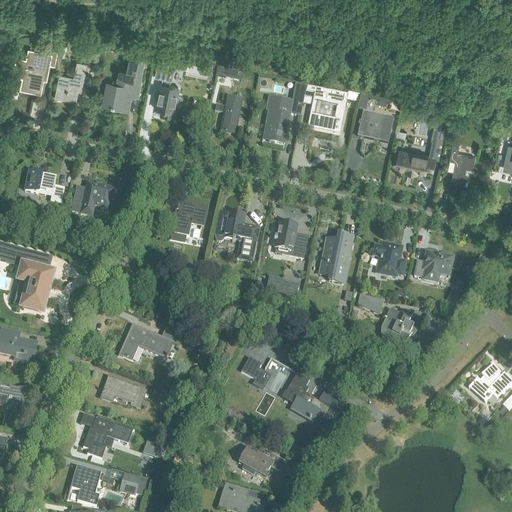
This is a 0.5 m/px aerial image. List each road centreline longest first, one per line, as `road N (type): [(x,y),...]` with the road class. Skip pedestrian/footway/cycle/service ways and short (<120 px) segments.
road 1 (residential): [(24,511),(45,434),(162,163)]
road 2 (residential): [(511,236),(162,163)]
road 3 (residential): [(302,511),(330,469),(443,370),(483,313)]
road 4 (residential): [(162,163),(0,130)]
